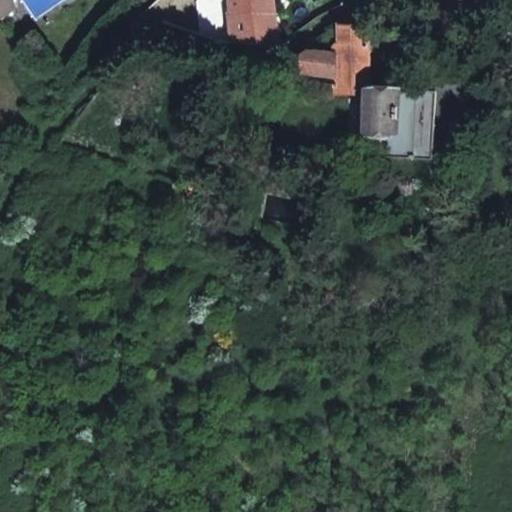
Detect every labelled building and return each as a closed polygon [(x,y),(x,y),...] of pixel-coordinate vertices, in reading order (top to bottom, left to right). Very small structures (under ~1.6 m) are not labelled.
[(224,0),(185,0),(178,6),(165,23),(166,24),(222,43),(224,0)] [(273,0),(230,0),(232,14),(275,12),(273,0)] [(7,2),(0,7),(0,18),(12,11),(7,2)] [(453,13),(430,7),(423,44),(448,46),(453,13)] [(275,12),(232,14),(235,44),(279,46),(275,12)] [(370,90),(369,24),(347,25),(341,24),(340,25),(340,27),(339,43),(335,43),(335,54),(335,76),(335,88),(336,93),(366,93),(370,93),(370,90)] [(335,54),(306,49),(300,54),(299,73),(330,76),(335,76),(335,54)] [(299,73),(300,54),(283,64),(283,72),(299,73)] [(398,133),(399,90),(370,90),(370,93),(366,93),(364,134),(398,133)] [(433,160),(437,91),(399,90),(398,133),(364,134),(364,157),(433,160)] [(193,187),(176,181),(170,198),(188,203),(193,187)]
